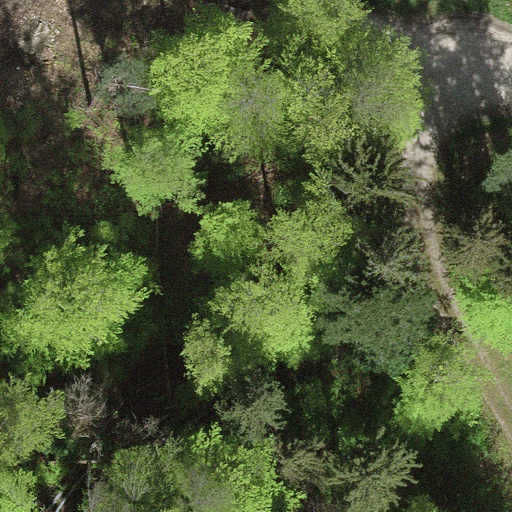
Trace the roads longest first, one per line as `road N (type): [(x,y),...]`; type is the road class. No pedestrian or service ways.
road 1 (track): [(447,50),(424,110),(420,185),(429,260),(511,423)]
road 2 (track): [(511,70),(335,0)]
